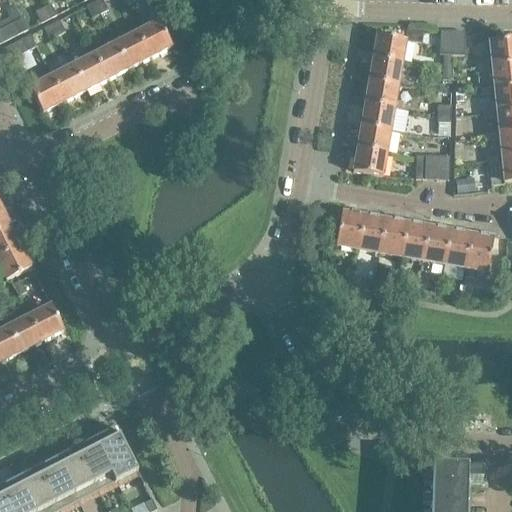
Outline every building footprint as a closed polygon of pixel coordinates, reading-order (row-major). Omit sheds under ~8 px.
[(102,1),(94,5),(99,16),(107,12),(102,1)] [(51,5),(42,10),(48,21),(56,16),(51,5)] [(99,16),(94,5),(87,9),(92,20),(99,16)] [(48,21),(42,10),(35,13),(40,25),(48,21)] [(27,32),(21,21),(13,25),(19,36),(27,32)] [(59,23),(51,27),(57,38),(64,34),(59,23)] [(158,23),(136,34),(149,60),(171,49),(158,23)] [(13,25),(0,31),(0,46),(5,44),(19,36),(13,25)] [(57,38),(51,27),(44,30),(50,41),(57,38)] [(451,57),(452,33),(440,33),(439,57),(443,57),(451,57)] [(463,58),(464,34),(452,33),(451,57),(452,57),(463,58)] [(489,33),(474,34),(476,46),(489,45),(491,45),(489,33)] [(128,71),(149,60),(136,34),(115,45),(128,71)] [(405,42),(376,37),(372,60),(402,66),(405,42)] [(35,49),(29,38),(22,42),(27,53),(35,49)] [(489,45),(491,69),(511,66),(511,40),(508,41),(509,43),(491,45),(489,45)] [(22,42),(1,53),(6,64),(14,60),(27,53),(22,42)] [(106,82),(128,71),(115,45),(93,56),(106,82)] [(85,93),(106,82),(93,56),(72,67),(85,93)] [(452,57),(451,57),(443,57),(443,70),(452,70),(452,57)] [(398,88),(402,66),(372,60),(368,83),(398,88)] [(511,89),(511,66),(491,69),(494,92),(511,89)] [(64,104),(85,93),(72,67),(51,78),(64,104)] [(451,83),(452,70),(443,70),(443,82),(451,83)] [(42,115),(64,104),(51,78),(29,90),(42,115)] [(394,111),(398,88),(368,83),(364,106),(394,111)] [(490,95),(489,88),(479,91),(481,97),(490,95)] [(511,113),(511,89),(494,92),(496,115),(511,113)] [(390,133),(394,111),(364,106),(360,128),(390,133)] [(450,108),(449,108),(438,107),(438,116),(450,116),(450,108)] [(511,136),(511,113),(496,115),(498,138),(511,136)] [(450,125),(450,116),(438,116),(437,125),(450,125)] [(386,156),(390,133),(360,128),(356,151),(386,156)] [(511,159),(511,136),(498,138),(501,161),(511,159)] [(382,179),(386,156),(356,151),(352,174),(382,179)] [(424,170),(425,158),(416,158),(416,170),(424,170)] [(424,181),(436,182),(437,159),(425,158),(424,170),(424,181)] [(449,160),(437,159),(436,182),(448,183),(448,176),(449,160)] [(511,183),(511,159),(501,161),(503,185),(511,183)] [(424,181),(424,170),(416,170),(415,181),(424,181)] [(489,180),(490,185),(490,188),(500,187),(499,179),(489,180)] [(468,181),(455,183),(456,196),(469,194),(468,181)] [(0,231),(9,227),(0,209),(0,231)] [(357,252),(364,216),(358,215),(355,217),(341,215),(335,248),(357,252)] [(379,256),(385,222),(371,220),(370,217),(364,216),(357,252),(379,256)] [(400,260),(407,223),(401,222),(398,225),(385,222),(379,256),(400,260)] [(422,263),(428,230),(412,227),(413,224),(407,223),(400,260),(422,263)] [(0,258),(20,248),(9,227),(0,231),(0,258)] [(443,267),(450,230),(444,230),(441,232),(428,230),(422,263),(443,267)] [(465,271),(471,237),(457,235),(456,232),(450,230),(443,267),(465,271)] [(484,240),(471,237),(465,271),(487,275),(489,261),(502,263),(506,244),(493,241),(493,238),(487,237),(484,240)] [(31,270),(20,248),(0,258),(0,274),(5,284),(31,270)] [(379,265),(377,278),(384,279),(387,267),(379,265)] [(13,287),(18,298),(26,293),(21,283),(13,287)] [(50,307),(28,318),(41,344),(63,333),(50,307)] [(20,355),(41,344),(28,318),(7,329),(20,355)] [(0,365),(20,355),(7,329),(0,332),(0,365)] [(115,430),(94,440),(116,484),(137,473),(115,430)] [(116,484),(94,440),(75,450),(97,494),(116,484)] [(97,494),(75,450),(55,460),(78,504),(97,494)] [(61,511),(78,504),(55,460),(36,470),(57,511),(61,511)] [(57,511),(36,470),(17,480),(33,511),(57,511)] [(468,511),(470,475),(465,475),(465,473),(431,472),(429,511),(468,511)] [(33,511),(17,480),(0,488),(0,494),(9,511),(33,511)] [(9,511),(0,494),(0,511),(9,511)] [(146,511),(155,511),(156,511),(151,502),(144,505),(146,511)]
